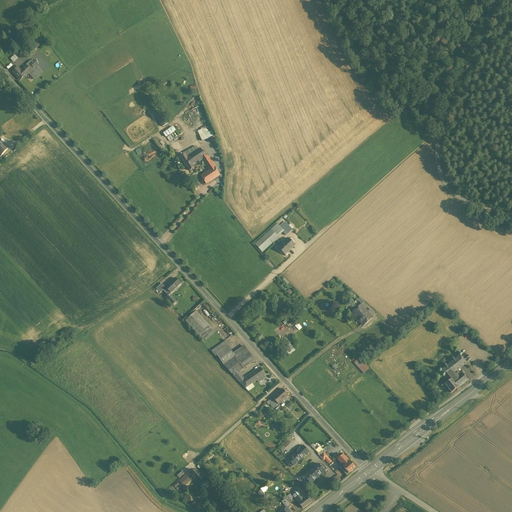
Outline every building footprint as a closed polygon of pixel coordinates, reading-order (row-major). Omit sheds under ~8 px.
[(34,39),(38,44),(43,40),(39,35),(34,39)] [(30,50),(32,54),(41,48),(38,44),(30,50)] [(34,61),(30,64),(29,63),(21,70),(18,67),(13,73),(20,80),(25,75),(26,77),(30,73),(35,69),(37,64),(34,61)] [(35,69),(30,73),(36,80),(41,75),(35,69)] [(161,110),(155,113),(163,126),(169,122),(161,110)] [(450,113),(446,120),(448,121),(451,122),(455,115),(451,113),(450,113)] [(164,134),(167,138),(177,132),(173,127),(164,134)] [(208,132),(200,136),(202,141),(210,137),(208,132)] [(0,153),(2,155),(9,148),(1,141),(0,142),(0,153)] [(197,146),(185,154),(187,157),(199,149),(197,146)] [(187,157),(193,166),(203,160),(207,157),(206,157),(200,148),(199,149),(187,157)] [(194,168),(193,166),(187,157),(185,154),(180,157),(190,171),(194,168)] [(207,156),(206,157),(207,157),(203,160),(210,170),(214,167),(207,156)] [(214,167),(210,170),(201,176),(206,184),(220,175),(214,167)] [(278,236),(282,232),(282,231),(288,225),(286,222),(280,227),(277,224),(271,229),(255,244),(263,253),(279,238),(278,236)] [(288,225),(282,231),(282,232),(286,236),(292,230),(288,225)] [(278,249),(285,255),(295,245),(289,239),(278,249)] [(163,290),(168,295),(169,294),(181,284),(176,278),(166,288),(163,290)] [(161,293),(163,290),(166,288),(162,284),(157,289),(161,293)] [(166,298),(172,305),(176,301),(169,294),(168,295),(166,298)] [(352,313),(363,326),(373,318),(361,305),(352,313)] [(196,313),(187,321),(204,339),(213,331),(196,313)] [(297,349),(287,338),(280,344),(290,355),(297,349)] [(212,351),(216,356),(217,355),(229,347),(225,342),(212,351)] [(224,365),(235,357),(234,355),(229,347),(217,355),(224,365)] [(245,347),(234,355),(235,357),(238,360),(250,352),(245,347)] [(250,352),(238,360),(238,361),(242,366),(244,369),(255,361),(250,352)] [(441,372),(442,373),(442,374),(442,375),(442,376),(443,376),(443,377),(444,376),(445,376),(449,381),(444,385),(451,393),(456,389),(457,390),(457,391),(459,389),(458,387),(468,380),(465,377),(465,376),(464,376),(463,374),(465,373),(462,369),(462,370),(460,368),(466,363),(461,356),(462,355),(461,354),(461,353),(460,353),(459,354),(458,354),(458,355),(459,356),(454,359),(453,358),(452,358),(451,358),(451,360),(452,361),(446,365),(445,364),(444,364),(443,365),(443,366),(444,367),(441,369),(440,369),(439,369),(438,370),(438,371),(439,372),(440,372),(441,372)] [(224,365),(232,373),(237,369),(242,366),(238,361),(238,360),(235,357),(224,365)] [(354,362),(364,373),(370,368),(359,357),(354,362)] [(240,382),(246,389),(257,381),(263,376),(265,375),(260,368),(244,379),(240,382)] [(237,369),(232,373),(240,382),(244,379),(239,372),(237,369)] [(276,395),(271,399),(275,404),(280,400),(282,404),(292,395),(287,389),(277,397),(276,395)] [(296,453),(301,459),(309,452),(304,446),(296,453)] [(324,453),(321,451),(318,454),(328,465),(332,462),(327,457),(328,457),(324,453)] [(288,460),(291,463),(289,465),(292,467),(293,466),(301,459),(296,453),(288,460)] [(344,467),(341,469),(347,475),(355,467),(350,461),(349,462),(343,455),(340,457),(338,456),(336,458),(344,467)] [(318,464),(311,470),(318,477),(325,471),(318,464)] [(195,470),(190,474),(200,486),(206,481),(200,474),(199,475),(195,470)] [(311,470),(304,477),(311,484),(318,477),(311,470)] [(186,475),(179,481),(184,486),(191,480),(186,475)] [(298,491),(293,495),(298,502),(303,498),(298,491)] [(298,502),(303,509),(312,502),(307,496),(303,498),(298,502)]
